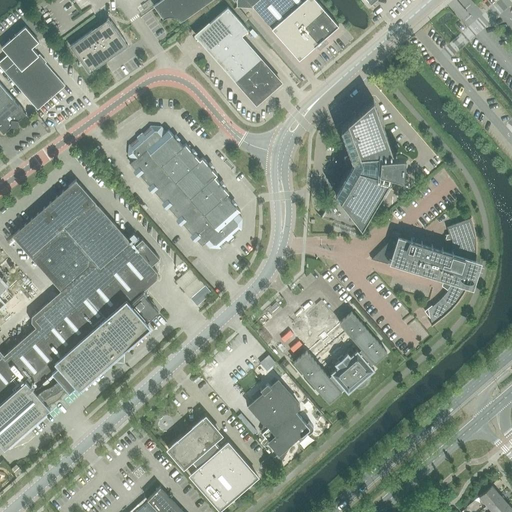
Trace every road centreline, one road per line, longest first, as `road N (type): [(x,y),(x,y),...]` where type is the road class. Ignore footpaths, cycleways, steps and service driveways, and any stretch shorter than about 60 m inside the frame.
road 1 (unclassified): [(10,511),(257,286),(281,237),(281,153)]
road 2 (unclassified): [(0,187),(144,85),(167,78),(197,92),(235,135),(281,153)]
road 3 (secondary): [(511,354),(332,511)]
road 4 (unclassified): [(281,153),(309,108),(431,0)]
road 5 (secondary): [(374,511),(478,420)]
